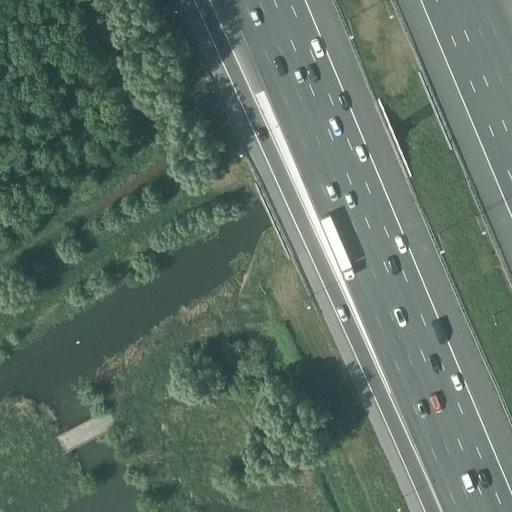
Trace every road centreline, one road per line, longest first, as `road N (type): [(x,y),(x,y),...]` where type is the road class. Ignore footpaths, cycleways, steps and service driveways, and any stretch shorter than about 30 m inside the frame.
road 1 (motorway): [(202,0),(312,242),(475,495)]
road 2 (motorway): [(266,0),(475,495)]
road 3 (motorway): [(511,126),(458,0)]
